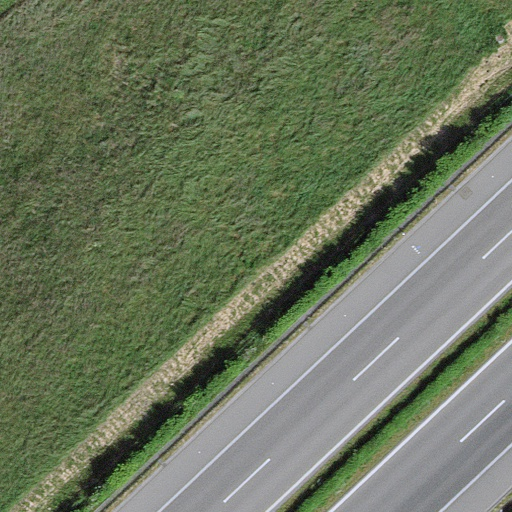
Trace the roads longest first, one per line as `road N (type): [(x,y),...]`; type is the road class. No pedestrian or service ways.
road 1 (motorway): [(511,230),(213,511)]
road 2 (motorway): [(386,511),(511,393)]
